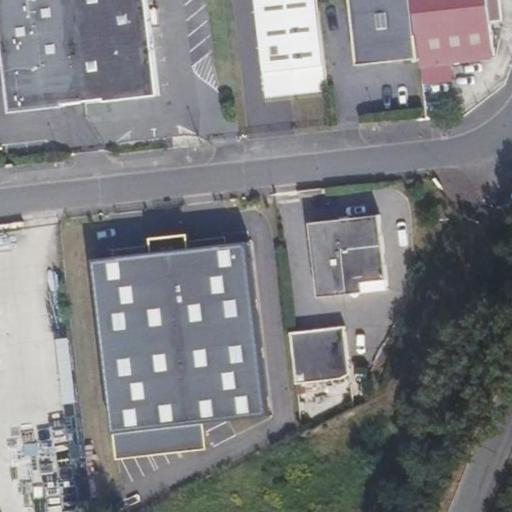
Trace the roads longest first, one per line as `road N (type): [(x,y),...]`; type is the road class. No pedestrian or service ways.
road 1 (unclassified): [(0,205),(467,150),(500,137),(511,122)]
road 2 (tertiary): [(469,511),(511,394)]
